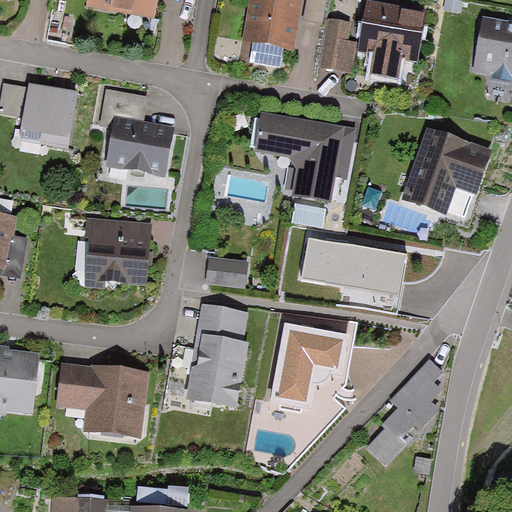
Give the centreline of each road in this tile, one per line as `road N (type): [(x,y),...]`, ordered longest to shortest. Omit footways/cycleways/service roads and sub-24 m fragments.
road 1 (residential): [(0,49),(178,82),(200,105),(170,293),(151,331),(128,338),(0,322)]
road 2 (residential): [(484,307),(462,306),(267,511)]
road 3 (unclassified): [(484,307),(440,511)]
